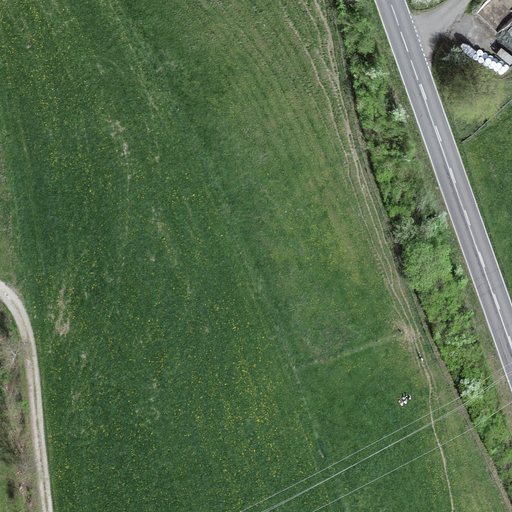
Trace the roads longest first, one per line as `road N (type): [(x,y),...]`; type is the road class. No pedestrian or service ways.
road 1 (tertiary): [(511,347),(389,0)]
road 2 (track): [(0,291),(29,342),(49,511)]
